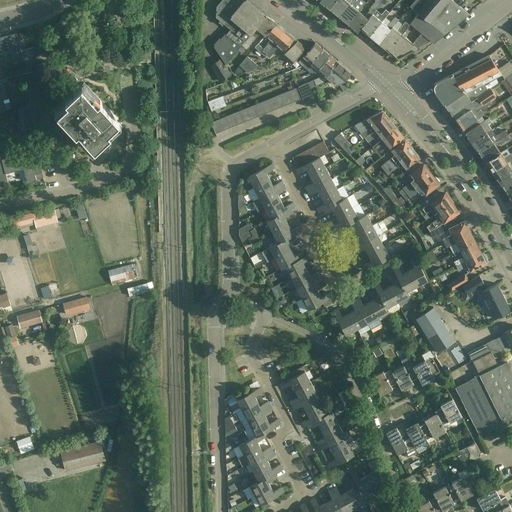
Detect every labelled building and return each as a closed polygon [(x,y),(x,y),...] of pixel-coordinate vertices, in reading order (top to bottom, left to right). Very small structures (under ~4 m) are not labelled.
[(267,15),(248,0),(222,0),(217,6),(216,17),(220,20),(219,22),(222,25),(224,23),(238,35),(234,40),(225,33),(214,47),(226,64),(242,45),(251,34),(267,15)] [(320,0),(320,1),(330,9),(337,0),(320,0)] [(352,0),(337,0),(330,9),(339,16),(352,0)] [(352,0),(339,16),(348,24),(359,11),(363,6),(357,1),(357,0),(352,0)] [(384,0),(375,0),(375,1),(371,7),(372,8),(365,16),(359,11),(348,24),(358,32),(362,27),(376,10),(384,0)] [(425,0),(415,0),(410,6),(416,12),(425,0)] [(450,0),(425,0),(416,12),(418,14),(430,24),(450,0)] [(461,7),(452,0),(450,0),(430,24),(444,35),(469,14),(461,7)] [(385,10),(382,14),(376,10),(362,27),(370,35),(385,18),(395,6),(390,2),(384,9),(385,10)] [(430,24),(418,14),(410,23),(421,33),(430,41),(433,43),(444,35),(430,24)] [(276,23),(267,15),(251,34),(242,45),(247,49),(261,31),(265,35),(276,23)] [(391,23),(385,18),(370,35),(380,42),(393,27),(398,21),(398,20),(395,17),(391,23)] [(403,25),(398,21),(380,42),(389,50),(409,25),(405,22),(403,25)] [(285,30),(276,23),(265,35),(271,40),(268,43),(264,49),(258,44),(255,47),(264,55),(266,53),(285,30)] [(410,25),(409,25),(389,50),(398,57),(430,41),(421,33),(412,43),(402,35),(410,25)] [(295,38),(285,30),(266,53),(270,57),(278,47),(284,51),(295,38)] [(21,50),(17,33),(0,37),(0,53),(12,51),(15,63),(24,61),(23,57),(35,53),(33,47),(21,50)] [(298,40),(297,40),(282,55),(292,63),(306,47),(298,40)] [(307,50),(307,51),(307,52),(298,62),(305,68),(323,49),(315,42),(308,51),(307,50)] [(323,49),(305,68),(311,73),(311,72),(313,73),(314,72),(315,73),(330,55),(323,49)] [(36,59),(35,53),(23,57),(24,61),(24,62),(36,59)] [(337,61),(330,55),(315,73),(321,78),(325,76),(326,75),(337,61)] [(501,73),(498,69),(489,55),(436,82),(435,83),(435,84),(434,85),(434,86),(434,87),(434,88),(434,89),(435,90),(445,104),(463,91),(470,102),(490,88),(499,83),(496,79),(490,83),(485,86),(483,83),(501,73)] [(247,56),(239,65),(247,72),(259,67),(247,56)] [(38,65),(36,59),(24,62),(26,68),(38,65)] [(221,59),(212,64),(211,66),(220,81),(231,74),(221,59)] [(351,73),(337,61),(326,75),(325,76),(321,78),(303,85),(298,87),(306,105),(320,100),(315,92),(319,89),(316,85),(324,81),(327,77),(335,85),(345,81),(351,73)] [(41,76),(39,70),(27,73),(29,79),(41,76)] [(42,81),(41,76),(29,79),(30,84),(42,81)] [(44,88),(42,81),(30,84),(32,90),(39,89),(44,88)] [(122,123),(84,83),(55,110),(76,133),(74,135),(80,142),(82,140),(92,151),(122,123)] [(296,88),(289,91),(294,102),(301,99),(297,90),(296,88)] [(496,96),(490,88),(470,102),(460,109),(452,114),(456,119),(460,126),(462,129),(465,133),(480,123),(477,119),(488,112),(486,110),(484,111),(482,108),(474,114),(473,112),(496,96)] [(40,94),(39,89),(32,90),(27,92),(29,97),(40,94)] [(294,102),(289,91),(282,94),(286,105),(294,102)] [(463,91),(445,104),(449,111),(452,115),(452,114),(460,109),(470,102),(463,91)] [(42,100),(40,94),(29,97),(30,103),(34,102),(42,100)] [(286,105),(282,94),(275,96),(279,108),(286,105)] [(223,96),(218,97),(208,101),(211,111),(226,105),(223,96)] [(279,108),(275,96),(268,99),(272,110),(279,108)] [(272,110),(268,99),(261,102),(265,113),(272,110)] [(36,108),(34,102),(30,103),(22,105),(23,106),(24,111),(36,108)] [(265,113),(261,102),(254,105),(258,116),(265,113)] [(258,116),(254,105),(246,108),(251,119),(258,116)] [(23,106),(17,108),(19,119),(22,118),(25,117),(24,111),(23,106)] [(37,114),(36,108),(24,111),(25,117),(34,115),(37,114)] [(251,119),(246,108),(239,111),(244,122),(251,119)] [(244,122),(239,111),(232,114),(237,125),(244,122)] [(381,111),(375,114),(371,117),(355,125),(362,133),(366,130),(369,134),(389,119),(384,112),(381,111)] [(237,125),(232,114),(225,117),(230,128),(237,125)] [(35,121),(34,115),(25,117),(22,118),(23,120),(24,123),(35,121)] [(230,128),(225,117),(218,119),(223,131),(230,128)] [(472,142),(492,130),(488,124),(491,122),(488,118),(480,123),(465,133),(472,142)] [(223,131),(218,119),(211,122),(216,133),(223,131)] [(396,127),(389,119),(369,134),(365,138),(368,141),(378,133),(382,139),(396,127)] [(37,127),(35,121),(24,123),(25,130),(33,127),(37,127)] [(35,133),(33,127),(25,130),(22,131),(23,136),(35,133)] [(404,137),(396,127),(382,139),(372,147),(375,151),(386,143),(390,148),(404,137)] [(508,134),(505,130),(495,136),(492,130),(472,142),(478,151),(508,134)] [(36,139),(35,133),(23,136),(25,142),(36,139)] [(340,133),(334,138),(346,152),(352,146),(340,133)] [(510,138),(508,134),(478,151),(485,161),(500,152),(496,147),(510,138)] [(405,138),(397,145),(392,149),(391,150),(395,155),(381,166),(385,171),(413,148),(405,138)] [(329,152),(323,141),(318,144),(324,154),(329,152)] [(324,154),(318,144),(313,146),(319,157),(320,156),(324,154)] [(319,157),(313,146),(308,149),(314,160),(319,157)] [(29,152),(2,159),(5,174),(6,173),(24,169),(27,181),(44,177),(38,157),(36,157),(35,155),(37,152),(36,149),(33,147),(30,148),(29,151),(29,152)] [(420,157),(413,148),(385,171),(388,174),(402,163),(406,168),(420,157)] [(314,160),(308,149),(303,152),(308,163),(314,160)] [(308,163),(303,152),(298,155),(303,165),(308,163)] [(511,153),(504,158),(500,152),(485,161),(492,171),(507,162),(511,159),(511,153)] [(0,154),(0,184),(8,182),(6,173),(5,174),(2,159),(1,155),(0,154)] [(303,165),(298,155),(292,157),(298,168),(303,165)] [(303,165),(298,168),(295,169),(298,174),(306,169),(310,176),(326,167),(320,156),(319,157),(314,160),(308,163),(303,165)] [(420,159),(412,166),(407,170),(414,179),(411,181),(412,183),(410,184),(408,184),(399,191),(402,195),(431,174),(428,169),(429,169),(425,164),(424,165),(423,164),(422,165),(419,161),(420,160),(420,159)] [(511,159),(507,162),(492,171),(498,180),(511,172),(511,159)] [(274,167),(272,163),(248,176),(254,187),(270,179),(266,172),(274,167)] [(331,178),(326,167),(310,176),(313,183),(305,187),(307,191),(331,178)] [(511,172),(498,180),(505,189),(511,186),(511,172)] [(434,178),(431,174),(402,195),(406,201),(415,194),(415,192),(418,190),(418,191),(422,188),(428,197),(439,188),(437,185),(439,183),(438,182),(439,182),(435,177),(434,178)] [(337,189),(331,178),(307,191),(309,195),(318,190),(321,197),(337,189)] [(273,186),(270,179),(254,187),(259,198),(284,185),(282,181),(273,186)] [(286,189),(284,185),(259,198),(265,208),(281,200),(277,193),(286,189)] [(387,186),(383,189),(394,202),(398,199),(392,192),(393,191),(390,187),(389,188),(387,186)] [(441,187),(439,188),(428,197),(416,206),(420,210),(423,208),(426,212),(431,209),(435,214),(452,202),(441,187)] [(343,199),(337,189),(321,197),(325,204),(316,208),(318,212),(323,210),(343,199)] [(347,197),(343,199),(323,210),(325,214),(333,209),(337,216),(353,208),(347,197)] [(284,207),(281,200),(265,208),(271,219),(291,209),(295,206),(293,202),(284,207)] [(462,216),(452,202),(435,214),(438,218),(433,222),(427,226),(432,231),(442,226),(441,224),(440,223),(444,219),(448,217),(451,221),(462,216)] [(54,207),(32,213),(32,214),(34,220),(35,222),(36,227),(58,221),(57,218),(55,210),(55,208),(54,207)] [(358,218),(353,208),(337,216),(340,223),(332,227),(334,232),(343,227),(358,219),(358,218)] [(293,212),(291,209),(271,219),(266,221),(272,232),(288,224),(284,217),(293,212)] [(367,214),(358,218),(358,219),(343,227),(345,231),(353,226),(357,233),(373,225),(367,214)] [(17,227),(14,218),(0,221),(0,229),(16,225),(17,227)] [(465,220),(456,225),(449,228),(452,234),(442,239),(444,243),(470,230),(465,220)] [(239,235),(250,230),(253,228),(250,222),(239,228),(239,235)] [(383,233),(378,222),(373,225),(357,233),(360,240),(352,244),(354,248),(378,235),(383,233)] [(292,231),(288,224),(272,232),(278,243),(294,235),(302,230),(300,226),(292,231)] [(445,229),(442,226),(432,231),(435,236),(445,229)] [(250,230),(239,235),(242,241),(248,238),(253,235),(250,230)] [(476,241),(470,230),(444,243),(447,247),(449,246),(453,253),(456,251),(457,253),(460,251),(459,250),(476,241)] [(296,238),(294,235),(278,243),(269,247),(275,258),(291,250),(287,243),(296,238)] [(378,235),(354,248),(356,252),(364,247),(368,254),(384,246),(378,235)] [(242,241),(241,242),(244,247),(250,243),(248,238),(242,241)] [(481,252),(476,241),(459,250),(460,251),(463,257),(454,262),(456,265),(481,252)] [(390,257),(384,246),(368,254),(372,261),(363,266),(365,270),(390,257)] [(295,256),(291,250),(275,258),(281,269),(285,267),(285,266),(305,256),(303,252),(295,256)] [(432,250),(428,252),(426,253),(432,263),(433,263),(437,261),(432,250)] [(484,257),(481,252),(456,265),(458,270),(465,267),(468,273),(487,263),(486,262),(488,261),(485,256),(484,257)] [(309,253),(305,256),(285,266),(285,267),(291,277),(306,269),(303,262),(311,258),(309,253)] [(421,269),(415,256),(411,259),(415,267),(408,271),(417,286),(428,281),(421,269)] [(131,264),(108,270),(112,284),(135,277),(131,264)] [(402,274),(397,266),(393,268),(395,272),(406,292),(417,286),(408,271),(402,274)] [(310,276),(306,269),(291,277),(296,288),(321,275),(319,271),(310,276)] [(406,292),(395,272),(391,274),(396,283),(389,286),(398,302),(408,296),(406,292)] [(454,281),(458,287),(469,281),(465,274),(454,281)] [(323,279),(321,275),(296,288),(302,298),(318,290),(314,283),(323,279)] [(462,285),(467,294),(484,284),(479,275),(462,285)] [(382,290),(378,281),(374,284),(376,288),(389,312),(390,314),(399,309),(400,307),(397,302),(398,302),(389,286),(382,290)] [(481,291),(494,318),(510,310),(497,283),(481,291)] [(389,312),(376,288),(372,290),(377,298),(370,302),(379,318),(389,312)] [(321,297),(318,290),(302,298),(308,309),(332,297),(330,292),(321,297)] [(11,305),(7,293),(0,295),(0,307),(2,307),(3,308),(11,305)] [(88,297),(66,303),(63,304),(66,314),(91,308),(88,297)] [(363,306),(359,297),(355,299),(368,323),(371,328),(381,323),(378,318),(379,318),(370,302),(363,306)] [(368,323),(355,299),(351,301),(356,309),(349,313),(357,329),(368,323)] [(438,352),(455,342),(435,307),(417,318),(438,352)] [(342,317),(337,308),(333,310),(334,311),(346,335),(357,329),(349,313),(342,317)] [(18,316),(20,327),(42,321),(39,310),(18,316)] [(18,320),(12,322),(14,330),(21,328),(18,320)] [(414,324),(407,328),(412,337),(419,334),(414,324)] [(511,349),(511,328),(503,333),(506,338),(498,341),(497,338),(487,343),(491,351),(492,354),(509,345),(511,350),(511,349)] [(425,360),(424,360),(413,366),(418,377),(422,384),(431,380),(429,377),(440,372),(432,358),(433,357),(429,351),(422,355),(425,360)] [(498,366),(492,354),(491,351),(472,360),(480,375),(455,387),(480,436),(504,422),(503,422),(511,416),(511,375),(509,369),(510,366),(507,362),(506,363),(505,362),(506,362),(505,362),(498,366)] [(418,377),(413,366),(411,363),(404,367),(403,365),(392,372),(397,382),(401,390),(410,385),(408,382),(418,377)] [(286,381),(280,383),(281,384),(283,388),(291,383),(295,390),(311,382),(305,371),(301,372),(299,368),(283,376),(286,381)] [(397,382),(392,372),(390,369),(383,373),(382,371),(371,377),(380,395),(389,391),(387,388),(397,382)] [(316,392),(311,382),(295,390),(298,397),(290,401),(292,405),(316,392)] [(263,391),(261,387),(252,391),(250,392),(237,400),(241,409),(257,400),(255,396),(263,391)] [(322,403),(316,392),(292,405),(294,409),(302,404),(306,411),(322,403)] [(462,416),(452,398),(444,402),(445,405),(435,411),(436,413),(442,425),(449,421),(450,422),(462,416)] [(260,405),(257,400),(241,409),(246,418),(271,405),(268,401),(260,405)] [(327,413),(322,403),(306,411),(309,418),(301,422),(303,426),(308,424),(328,414),(327,413)] [(273,409),(271,405),(246,418),(251,427),(267,418),(264,414),(273,409)] [(332,411),(327,413),(328,414),(308,424),(309,428),(318,424),(322,430),(337,422),(332,411)] [(445,431),(442,425),(436,413),(428,417),(429,420),(419,426),(426,439),(433,436),(434,438),(445,431)] [(270,423),(267,418),(251,427),(256,436),(263,432),(280,423),(278,419),(270,423)] [(343,433),(337,422),(322,430),(325,437),(317,442),(319,445),(343,433)] [(411,430),(408,432),(406,428),(404,427),(398,430),(397,428),(386,433),(396,453),(397,455),(404,451),(407,457),(417,451),(415,447),(427,441),(426,439),(419,426),(418,423),(409,427),(411,430)] [(266,436),(263,432),(256,436),(239,445),(244,454),(260,446),(257,441),(266,436)] [(349,443),(343,433),(319,445),(321,449),(329,445),(333,452),(349,443)] [(34,447),(29,435),(16,440),(16,441),(8,444),(12,455),(34,447)] [(100,441),(61,451),(66,470),(105,460),(100,441)] [(475,442),(466,447),(470,452),(469,458),(479,460),(480,452),(475,442)] [(354,454),(349,443),(333,452),(336,458),(328,463),(330,467),(354,454)] [(262,451),(260,446),(244,454),(249,463),(273,450),(271,446),(262,451)] [(275,454),(273,450),(249,463),(254,472),(269,464),(267,459),(275,454)] [(386,486),(373,461),(368,464),(373,472),(366,476),(375,491),(386,486)] [(272,469),(269,464),(254,472),(259,481),(274,473),(283,469),(280,464),(272,469)] [(359,479),(355,471),(351,473),(353,477),(364,497),(375,491),(366,476),(359,479)] [(274,473),(259,481),(250,486),(255,495),(271,487),(268,482),(277,477),(274,473)] [(471,474),(464,477),(464,476),(452,482),(452,483),(460,497),(461,500),(473,494),(472,491),(479,487),(471,474)] [(364,497),(353,477),(349,479),(354,488),(347,491),(355,507),(366,501),(364,497)] [(460,497),(452,483),(445,487),(444,485),(433,491),(437,498),(443,510),(455,504),(453,501),(460,497)] [(273,492),(271,487),(255,495),(260,504),(264,502),(270,499),(275,496),(284,491),(282,487),(273,492)] [(340,495),(336,487),(332,489),(344,511),(346,511),(355,507),(347,491),(340,495)] [(500,498),(495,488),(491,490),(477,498),(483,510),(486,508),(487,511),(495,511),(510,504),(505,496),(500,498)] [(344,511),(332,489),(328,491),(333,499),(326,503),(330,511),(344,511)] [(319,506),(314,498),(310,500),(316,511),(330,511),(326,503),(319,506)] [(442,511),(444,511),(443,510),(437,498),(430,502),(429,500),(417,506),(419,511),(442,511)] [(309,511),(305,503),(300,505),(303,511),(309,511)]
